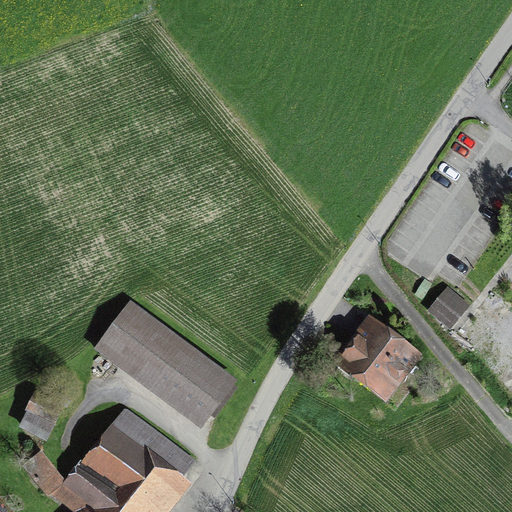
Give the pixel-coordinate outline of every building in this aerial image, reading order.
[(430,311),(451,328),(469,307),(448,290),(430,311)] [(132,310),(108,342),(204,414),(228,382),(132,310)] [(368,325),(346,361),(361,371),(360,373),(390,391),(414,353),(368,325)] [(37,397),(21,427),(45,439),(59,408),(37,397)] [(95,506),(90,511),(154,511),(192,465),(127,414),(84,468),(81,465),(66,483),(41,453),(24,467),(45,493),(53,487),(75,505),(83,496),(95,506)]
